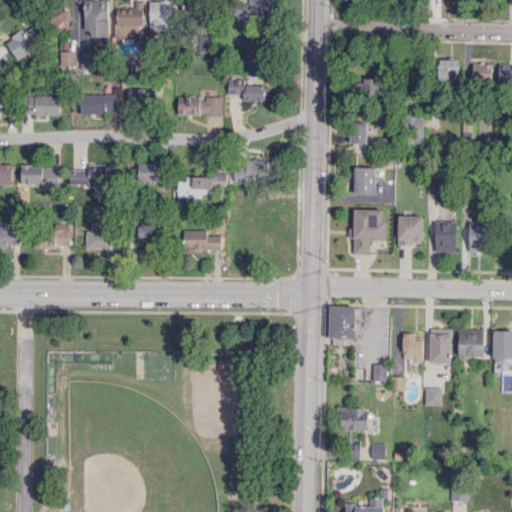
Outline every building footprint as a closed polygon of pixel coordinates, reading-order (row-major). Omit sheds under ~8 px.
[(109,36),(107,0),(91,0),(85,0),(86,37),(109,36)] [(208,1),(188,0),(187,22),(207,23),(208,1)] [(273,0),(248,0),(248,2),(232,2),(233,22),(274,21),(273,0)] [(149,2),(149,30),(177,29),(176,1),(149,2)] [(72,17),(66,8),(44,22),(53,36),(62,29),(60,25),(72,17)] [(138,8),(117,9),(118,38),(140,37),(138,8)] [(15,59),(42,47),(32,26),(5,39),(15,59)] [(248,69),(262,69),(262,45),(249,45),(248,69)] [(76,51),(60,50),(60,66),(76,67),(76,51)] [(93,69),(94,52),(81,52),(80,68),(93,69)] [(459,59),(438,58),(437,80),(458,81),(459,59)] [(491,64),(469,63),(468,79),(491,80),(491,64)] [(511,63),(499,63),(498,82),(511,82),(511,63)] [(379,74),(356,80),(361,99),(384,93),(379,74)] [(229,93),(243,93),(243,101),(270,100),(269,84),(245,85),(244,79),(228,79),(229,93)] [(129,89),(128,104),(153,104),(154,89),(129,89)] [(117,93),(79,94),(80,112),(117,111),(117,93)] [(59,95),(20,96),(20,114),(59,114),(59,95)] [(0,111),(8,111),(8,96),(0,96),(0,111)] [(222,96),(207,96),(207,97),(178,96),(177,114),(222,115),(222,96)] [(423,115),(405,114),(405,142),(423,143),(423,115)] [(366,143),(367,124),(351,123),(350,143),(366,143)] [(241,176),(269,177),(269,160),(242,160),(241,176)] [(162,162),(137,163),(138,182),(162,181),(162,162)] [(0,183),(12,183),(12,164),(0,163),(0,183)] [(69,186),(107,184),(107,163),(88,164),(88,169),(68,170),(69,186)] [(20,165),(21,184),(58,183),(58,164),(20,165)] [(353,193),(375,193),(375,167),(354,166),(353,193)] [(177,197),(204,197),(204,194),(213,194),(213,188),(226,188),(226,176),(186,176),(186,181),(178,181),(177,197)] [(427,194),(440,194),(440,180),(427,179),(427,194)] [(384,238),(384,209),(353,208),(353,228),(348,228),(348,237),(353,237),(352,253),(370,253),(370,238),(384,238)] [(397,243),(422,244),(422,215),(398,215),(397,243)] [(0,245),(20,246),(20,230),(8,229),(8,221),(0,220),(0,245)] [(468,252),(487,251),(486,220),(467,221),(468,252)] [(455,221),(433,221),(434,251),(456,251),(455,221)] [(70,246),(70,223),(55,223),(55,227),(35,227),(36,246),(70,246)] [(134,224),(134,240),(165,239),(164,223),(134,224)] [(86,248),(110,247),(110,226),(85,227),(86,248)] [(221,235),(207,235),(207,230),(184,229),(184,249),(221,249),(221,235)] [(324,305),(324,337),(354,338),(355,306),(324,305)] [(429,362),(450,362),(450,328),(429,328),(429,362)] [(482,328),(458,328),(458,356),(482,356),(482,328)] [(511,329),(493,330),(492,357),(511,357),(511,329)] [(422,340),(414,340),(414,333),(402,332),(402,358),(411,358),(411,363),(421,363),(422,340)] [(373,380),(386,380),(386,363),(372,363),(373,380)] [(441,404),(441,387),(425,386),(424,404),(441,404)] [(367,406),(338,407),(339,429),(367,428),(367,406)] [(360,438),(349,437),(348,455),(358,456),(360,438)] [(384,443),(370,443),(370,458),(385,458),(384,443)] [(451,500),(467,500),(467,484),(450,484),(451,500)] [(382,511),(383,497),(369,497),(369,503),(344,504),(344,511),(382,511)]
